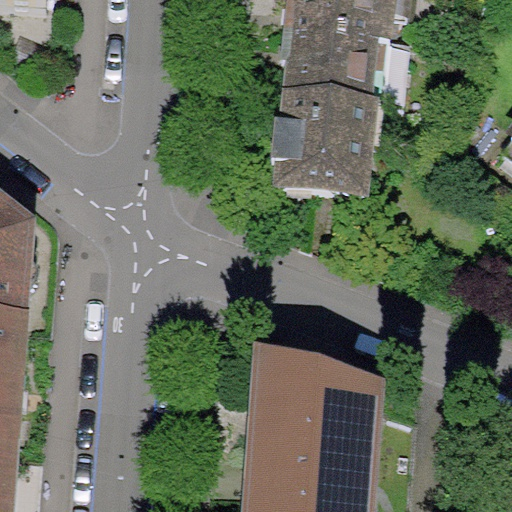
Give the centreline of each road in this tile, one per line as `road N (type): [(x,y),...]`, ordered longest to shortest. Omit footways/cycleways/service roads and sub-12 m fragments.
road 1 (residential): [(142,225),(219,272),(511,384)]
road 2 (residential): [(122,511),(142,225)]
road 3 (residential): [(142,225),(161,0)]
road 4 (residential): [(0,114),(142,225)]
